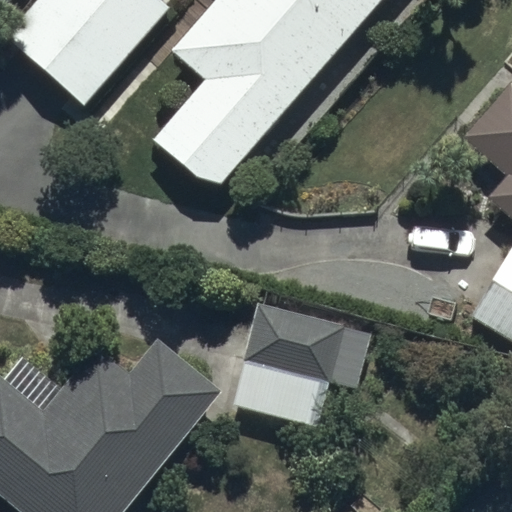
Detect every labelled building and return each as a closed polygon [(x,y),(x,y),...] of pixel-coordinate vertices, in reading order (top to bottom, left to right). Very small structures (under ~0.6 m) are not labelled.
[(0,0),(0,25),(22,0),(0,0)] [(166,23),(140,0),(45,0),(2,48),(8,54),(78,118),(166,23)] [(216,208),(392,0),(224,0),(168,66),(203,96),(153,155),(216,208)] [(511,98),(509,95),(457,155),(501,193),(486,211),(511,233),(511,98)] [(511,255),(469,327),(511,352),(511,255)] [(371,344),(257,315),(231,417),(317,440),(328,397),(356,404),(371,344)] [(0,387),(0,511),(134,511),(218,407),(154,356),(129,387),(96,361),(64,401),(25,370),(7,393),(0,387)]
